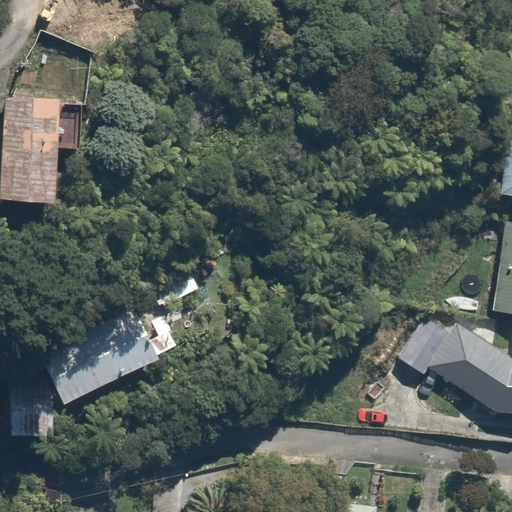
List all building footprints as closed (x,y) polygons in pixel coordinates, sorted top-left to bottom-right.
[(68,104),(4,100),(0,156),(0,205),(61,210),(68,104)] [(511,112),(496,198),(511,201),(511,112)] [(511,319),(511,227),(509,227),(489,314),(511,319)] [(187,268),(165,283),(180,304),(201,288),(187,268)] [(60,407),(180,359),(162,314),(147,320),(143,311),(38,353),(50,383),(60,407)] [(428,369),(493,415),(511,416),(511,324),(510,324),(507,362),(443,317),(408,366),(422,376),(428,369)] [(50,383),(8,383),(7,445),(50,445),(50,383)] [(380,511),(382,501),(342,496),(340,511),(380,511)]
